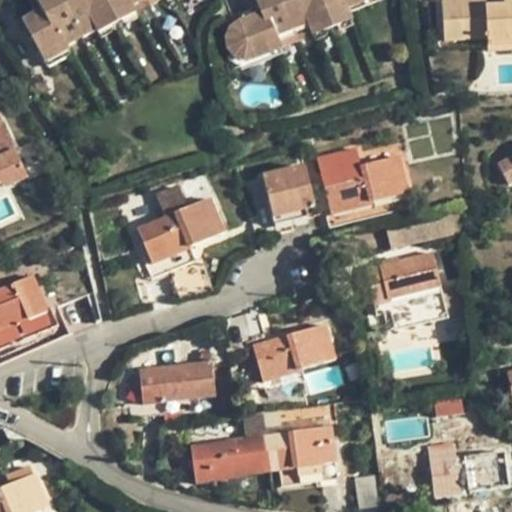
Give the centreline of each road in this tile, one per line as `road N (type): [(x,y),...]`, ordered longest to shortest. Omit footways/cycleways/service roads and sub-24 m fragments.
road 1 (residential): [(106,339),(234,304),(297,264)]
road 2 (residential): [(215,511),(122,485),(80,453)]
